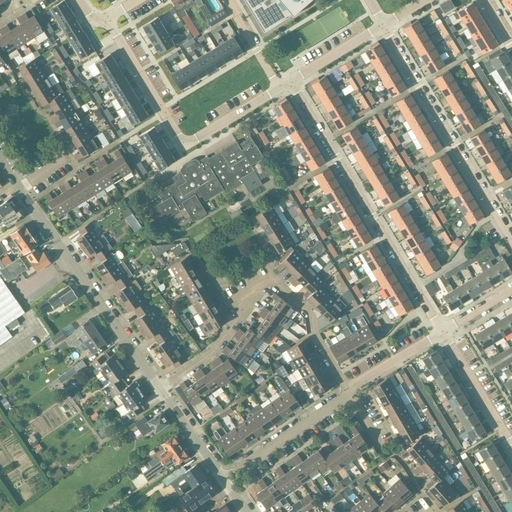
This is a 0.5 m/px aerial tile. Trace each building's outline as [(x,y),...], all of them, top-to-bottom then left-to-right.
[(64,0),(50,9),(57,22),(72,13),(64,0)] [(194,0),(170,0),(176,8),(178,12),(182,9),(184,8),(185,10),(196,3),(194,0)] [(244,0),(264,32),(291,15),(292,16),(310,0),(244,0)] [(444,14),(454,7),(449,0),(447,0),(438,5),(444,14)] [(511,0),(502,0),(510,11),(511,9),(511,0)] [(472,2),(457,12),(462,20),(477,11),(472,2)] [(203,4),(199,6),(208,20),(213,17),(204,3),(203,4)] [(228,16),(224,10),(213,17),(208,20),(207,21),(211,26),(228,16)] [(477,11),(462,20),(467,28),(482,19),(477,11)] [(20,15),(34,37),(43,31),(34,15),(29,18),(25,13),(20,15)] [(72,13),(57,22),(65,34),(79,25),(72,13)] [(453,14),(448,17),(451,23),(456,20),(453,14)] [(25,43),(34,37),(20,15),(16,18),(20,24),(15,27),(25,43)] [(182,18),(194,37),(199,34),(188,15),(182,18)] [(157,17),(142,26),(148,35),(163,26),(157,17)] [(482,19),(467,28),(472,37),(487,27),(482,19)] [(408,37),(422,29),(417,21),(411,24),(410,22),(402,27),(408,37)] [(16,48),(25,43),(15,27),(10,30),(7,24),(2,27),(16,48)] [(79,25),(65,34),(72,47),(87,38),(79,25)] [(163,26),(148,35),(153,44),(168,35),(163,26)] [(0,44),(6,54),(16,48),(2,27),(0,28),(0,32),(2,36),(0,36),(0,44)] [(487,27),(472,37),(477,45),(492,36),(487,27)] [(408,37),(414,46),(427,38),(422,29),(408,37)] [(168,35),(153,44),(159,53),(174,44),(168,35)] [(492,36),(477,45),(482,54),(497,44),(492,36)] [(243,52),(233,37),(224,42),(233,58),(243,52)] [(87,38),(72,47),(80,59),(94,50),(87,38)] [(419,55),(432,46),(427,38),(414,46),(419,55)] [(233,58),(224,42),(215,48),(225,63),(233,58)] [(370,61),(384,53),(379,43),(364,52),(370,61)] [(459,52),(454,44),(451,47),(455,54),(459,52)] [(424,63),(437,55),(432,46),(419,55),(424,63)] [(225,63),(215,48),(207,53),(216,68),(225,63)] [(501,49),(488,56),(489,59),(502,52),(501,49)] [(489,59),(483,63),(489,73),(495,69),(509,61),(503,51),(502,52),(489,59)] [(216,68),(207,53),(198,58),(207,73),(216,68)] [(376,69),(389,61),(384,53),(370,61),(376,69)] [(110,54),(95,63),(100,72),(116,63),(110,54)] [(444,65),(437,55),(424,63),(430,73),(444,65)] [(25,78),(41,68),(34,58),(19,68),(25,78)] [(207,73),(198,58),(189,64),(198,79),(207,73)] [(395,70),(389,61),(376,69),(381,78),(395,70)] [(501,79),(511,72),(511,65),(509,61),(495,69),(501,79)] [(116,63),(100,72),(106,81),(121,72),(116,63)] [(198,79),(189,64),(180,69),(190,84),(198,79)] [(480,79),(484,76),(478,66),(474,69),(480,79)] [(30,86),(46,77),(41,68),(25,78),(30,86)] [(190,84),(180,69),(171,74),(180,90),(190,84)] [(387,87),(400,79),(395,70),(381,78),(387,87)] [(439,87),(452,79),(447,70),(433,79),(439,87)] [(121,72),(106,81),(111,90),(126,80),(121,72)] [(511,86),(511,72),(501,79),(507,90),(511,86)] [(490,86),(484,76),(480,79),(486,89),(490,86)] [(30,86),(36,95),(51,85),(46,77),(30,86)] [(316,94),(330,85),(324,77),(319,80),(317,78),(310,83),(316,94)] [(406,88),(400,79),(387,87),(392,96),(406,88)] [(458,88),(452,79),(439,87),(444,96),(458,88)] [(126,80),(111,90),(116,98),(131,89),(126,80)] [(354,83),(350,85),(341,90),(344,95),(350,92),(349,90),(353,88),(354,91),(358,88),(354,83)] [(57,95),(51,85),(36,95),(42,105),(57,95)] [(322,102),(335,94),(330,85),(316,94),(322,102)] [(496,96),(490,86),(486,89),(492,99),(496,96)] [(463,97),(458,88),(444,96),(450,105),(463,97)] [(131,89),(116,98),(121,107),(137,98),(131,89)] [(57,95),(42,105),(44,109),(50,105),(53,110),(69,100),(63,91),(57,95)] [(327,111),(340,103),(335,94),(322,102),(327,111)] [(401,111),(414,103),(409,94),(395,102),(401,111)] [(496,96),(492,99),(497,107),(501,105),(496,96)] [(468,105),(463,97),(450,105),(455,113),(468,105)] [(137,98),(121,107),(127,116),(142,107),(137,98)] [(278,116),(291,108),(285,98),(277,102),(278,104),(273,108),(278,116)] [(75,109),(69,100),(53,110),(56,115),(51,119),(53,123),(75,109)] [(327,111),(332,120),(346,112),(340,103),(327,111)] [(414,103),(401,111),(406,120),(419,112),(414,103)] [(474,115),(468,105),(455,113),(460,123),(474,115)] [(504,119),(509,117),(501,105),(497,107),(504,119)] [(142,107),(127,116),(132,125),(148,116),(142,107)] [(297,117),(291,108),(278,116),(283,125),(297,117)] [(62,124),(65,128),(80,119),(75,109),(53,123),(56,127),(62,124)] [(352,121),(346,112),(332,120),(338,130),(352,121)] [(419,112),(406,120),(412,129),(425,121),(419,112)] [(480,124),(474,115),(460,123),(466,133),(480,124)] [(297,117),(283,125),(289,134),(302,126),(297,117)] [(86,128),(80,119),(65,128),(68,134),(62,137),(65,141),(86,128)] [(412,129),(417,137),(430,129),(425,121),(412,129)] [(159,135),(154,126),(139,136),(144,144),(159,135)] [(302,126),(289,134),(294,143),(308,135),(302,126)] [(347,144),(360,136),(355,127),(341,135),(347,144)] [(76,147),(92,137),(86,128),(65,141),(67,146),(73,142),(76,147)] [(435,138),(430,129),(417,137),(422,146),(435,138)] [(402,130),(394,134),(396,138),(404,134),(402,130)] [(475,147),(488,139),(483,130),(470,138),(475,147)] [(96,135),(92,137),(76,147),(79,152),(73,155),(76,160),(102,144),(96,135)] [(149,153),(164,143),(159,135),(144,144),(149,153)] [(300,152),(313,144),(308,135),(294,143),(300,152)] [(366,145),(360,136),(347,144),(352,153),(366,145)] [(262,184),(251,166),(263,158),(250,137),(238,145),(236,141),(208,158),(206,156),(197,161),(197,160),(196,160),(195,159),(194,159),(193,160),(192,160),(192,161),(191,162),(191,163),(191,164),(191,165),(186,168),(186,167),(185,167),(185,166),(184,166),(183,166),(182,166),(181,167),(180,168),(180,169),(180,170),(180,171),(180,172),(171,177),(174,182),(157,193),(162,202),(152,208),(160,221),(179,210),(183,207),(192,222),(206,213),(197,199),(201,196),(204,201),(223,190),(226,194),(244,183),(249,192),(262,184)] [(441,148),(435,138),(422,146),(428,156),(441,148)] [(494,148),(488,139),(475,147),(481,156),(494,148)] [(154,161),(169,152),(164,143),(149,153),(154,161)] [(305,161),(318,153),(313,144),(300,152),(305,161)] [(371,153),(366,145),(352,153),(358,162),(371,153)] [(486,165),(499,157),(494,148),(481,156),(486,165)] [(112,161),(122,177),(131,171),(125,161),(122,155),(118,150),(114,153),(117,158),(112,161)] [(160,170),(175,160),(169,152),(154,161),(160,170)] [(324,162),(318,153),(305,161),(311,170),(324,162)] [(371,153),(358,162),(363,170),(377,162),(371,153)] [(437,170),(450,162),(444,153),(431,161),(437,170)] [(486,165),(491,174),(505,166),(499,157),(486,165)] [(268,175),(273,172),(265,158),(260,161),(268,175)] [(122,177),(112,161),(107,164),(104,159),(100,161),(99,161),(113,183),(122,177)] [(113,183),(99,161),(95,164),(99,170),(94,173),(103,189),(113,183)] [(368,179),(382,171),(377,162),(363,170),(368,179)] [(442,179),(455,171),(450,162),(437,170),(442,179)] [(510,175),(505,166),(491,174),(498,185),(506,180),(504,178),(510,175)] [(319,184),(333,176),(327,167),(314,175),(319,184)] [(81,173),(94,194),(103,189),(94,173),(89,176),(85,170),(81,173)] [(374,188),(387,180),(382,171),(368,179),(374,188)] [(448,188),(461,180),(455,171),(442,179),(448,188)] [(94,194),(81,173),(77,176),(80,181),(76,184),(85,200),(94,194)] [(338,186),(333,176),(319,184),(325,194),(338,186)] [(374,188),(378,196),(392,188),(387,180),(374,188)] [(466,189),(461,180),(448,188),(453,197),(466,189)] [(85,200),(76,184),(71,188),(67,182),(63,184),(76,206),(85,200)] [(76,206),(63,184),(58,187),(62,193),(57,196),(67,211),(76,206)] [(508,202),(511,199),(511,185),(501,192),(508,202)] [(330,202),(343,194),(338,186),(325,194),(330,202)] [(398,198),(392,188),(378,196),(385,206),(398,198)] [(466,189),(453,197),(458,206),(472,198),(466,189)] [(273,201),(280,197),(277,191),(270,195),(273,201)] [(57,217),(67,211),(57,196),(52,199),(49,193),(44,196),(57,217)] [(336,212),(349,204),(343,194),(330,202),(336,212)] [(472,198),(458,206),(464,215),(477,207),(472,198)] [(0,218),(15,208),(13,206),(14,206),(9,199),(0,205),(0,218)] [(341,220),(354,212),(349,204),(336,212),(341,220)] [(394,221),(407,213),(402,204),(388,212),(394,221)] [(261,225),(277,215),(271,206),(255,215),(261,225)] [(132,213),(128,207),(121,212),(125,218),(132,213)] [(484,218),(477,207),(464,215),(470,224),(475,221),(477,223),(484,218)] [(0,225),(4,223),(7,227),(22,217),(17,209),(16,210),(15,208),(0,218),(0,225)] [(230,215),(233,220),(243,213),(240,209),(230,215)] [(346,229),(360,221),(354,212),(341,220),(346,229)] [(394,221),(399,230),(413,222),(407,213),(394,221)] [(132,214),(125,219),(128,223),(135,218),(132,214)] [(283,225),(277,215),(261,225),(267,235),(283,225)] [(352,238),(365,230),(360,221),(346,229),(352,238)] [(77,226),(74,222),(67,226),(70,231),(77,226)] [(81,235),(75,239),(82,248),(97,238),(91,229),(94,228),(90,222),(78,231),(81,235)] [(283,225),(267,235),(273,244),(288,234),(293,231),(294,231),(288,222),(283,225)] [(413,222),(399,230),(404,239),(418,230),(413,222)] [(7,244),(3,247),(6,252),(11,249),(30,235),(23,225),(10,235),(13,240),(12,240),(7,244)] [(165,239),(169,236),(163,226),(159,229),(165,239)] [(371,240),(365,230),(352,238),(357,248),(371,240)] [(410,248),(424,240),(418,230),(404,239),(410,248)] [(288,234),(273,244),(278,253),(298,241),(293,231),(288,234)] [(445,240),(448,238),(444,231),(440,233),(445,240)] [(37,245),(30,235),(11,249),(14,254),(20,249),(23,254),(37,245)] [(97,238),(82,248),(88,257),(94,253),(97,258),(109,250),(105,244),(103,246),(97,238)] [(424,240),(410,248),(416,258),(430,250),(427,244),(430,242),(428,238),(424,240)] [(175,257),(188,248),(184,243),(181,243),(171,250),(175,257)] [(361,253),(356,255),(362,265),(366,262),(379,254),(374,245),(361,253)] [(487,247),(483,249),(486,254),(489,260),(493,257),(487,247)] [(483,249),(473,255),(476,260),(486,254),(483,249)] [(37,272),(50,263),(42,252),(40,254),(37,250),(26,257),(37,272)] [(100,262),(95,266),(101,276),(117,265),(121,262),(115,253),(113,255),(109,250),(97,258),(100,262)] [(288,271),(301,258),(294,250),(276,268),(279,272),(284,267),(288,271)] [(422,267),(435,259),(430,250),(416,258),(422,267)] [(175,276),(191,267),(188,261),(194,258),(191,253),(169,266),(175,276)] [(372,271),(385,263),(379,254),(366,262),(372,271)] [(473,255),(462,261),(465,266),(476,260),(473,255)] [(12,261),(8,256),(1,261),(5,266),(12,261)] [(0,271),(8,282),(27,268),(20,257),(0,270),(0,271)] [(287,280),(291,284),(309,266),(301,258),(288,271),(292,275),(287,280)] [(440,266),(435,259),(422,267),(428,277),(436,272),(434,270),(440,266)] [(503,259),(493,266),(501,279),(511,273),(503,259)] [(490,260),(480,266),(483,271),(483,272),(491,286),(501,279),(493,266),(490,260)] [(117,265),(101,276),(108,285),(113,281),(117,286),(129,277),(132,275),(122,261),(121,262),(117,265)] [(462,261),(452,268),(455,272),(465,266),(462,261)] [(377,280),(390,272),(385,263),(372,271),(377,280)] [(309,266),(291,284),(294,287),(299,282),(303,287),(316,273),(309,266)] [(194,271),(191,267),(175,276),(170,279),(176,289),(181,286),(202,273),(199,268),(194,271)] [(452,268),(442,274),(445,278),(455,272),(452,268)] [(382,289),(396,281),(390,272),(377,280),(379,283),(382,289)] [(483,272),(472,278),(481,292),(491,286),(483,272)] [(205,277),(202,273),(181,286),(186,294),(202,285),(199,280),(205,277)] [(319,286),(320,286),(325,282),(316,273),(303,287),(307,291),(303,295),(306,299),(319,286)] [(442,274),(438,276),(444,287),(449,284),(445,278),(442,274)] [(0,344),(11,337),(4,326),(24,312),(0,277),(0,344)] [(120,290),(114,294),(121,303),(135,292),(141,288),(135,280),(132,282),(129,277),(117,286),(120,290)] [(472,278),(462,284),(471,298),(481,292),(472,278)] [(377,280),(359,290),(361,294),(379,283),(377,280)] [(388,298),(401,290),(396,281),(382,289),(388,298)] [(448,293),(442,296),(450,310),(460,304),(452,290),(449,284),(444,287),(448,293)] [(462,284),(452,290),(460,304),(471,298),(462,284)] [(205,290),(202,285),(186,294),(192,304),(213,291),(211,287),(205,290)] [(69,286),(47,301),(54,310),(63,304),(65,307),(77,299),(69,286)] [(314,307),(327,294),(320,286),(319,286),(306,299),(314,307)] [(393,307),(406,299),(401,290),(388,298),(393,307)] [(216,295),(213,291),(192,304),(198,313),(213,304),(210,299),(216,295)] [(135,292),(121,303),(127,312),(132,308),(136,313),(148,305),(144,299),(141,301),(135,292)] [(273,306),(288,318),(294,309),(274,294),(271,298),(276,302),(273,306)] [(321,314),(334,301),(327,294),(314,307),(321,314)] [(338,314),(342,310),(345,307),(337,299),(334,301),(321,314),(329,323),(330,322),(338,314)] [(406,299),(393,307),(399,316),(405,312),(406,314),(413,310),(406,299)] [(44,301),(35,307),(38,311),(47,305),(44,301)] [(215,309),(213,304),(198,313),(204,323),(225,310),(222,305),(215,309)] [(139,317),(134,321),(140,331),(155,320),(149,311),(151,310),(148,305),(136,313),(139,317)] [(264,308),(261,311),(281,326),(286,330),(292,321),(288,318),(273,306),(269,312),(264,308)] [(353,311),(357,316),(363,313),(359,307),(353,311)] [(227,314),(225,310),(204,323),(209,332),(224,323),(221,318),(227,314)] [(263,320),(260,324),(274,335),(281,326),(261,311),(258,315),(263,320)] [(338,314),(330,322),(331,324),(346,315),(345,313),(343,312),(340,315),(338,314)] [(511,329),(504,317),(494,323),(503,337),(511,331),(511,329)] [(15,318),(6,325),(9,330),(19,323),(15,318)] [(357,331),(367,347),(376,341),(362,318),(359,320),(363,327),(357,331)] [(187,320),(184,322),(189,331),(193,328),(188,319),(187,320)] [(83,341),(97,332),(88,320),(75,330),(80,336),(72,342),(75,347),(83,341)] [(155,320),(140,331),(146,339),(152,335),(155,340),(167,332),(163,326),(161,328),(155,320)] [(493,343),(503,337),(494,323),(484,329),(493,343)] [(262,339),(262,340),(267,344),(274,335),(260,324),(256,329),(250,325),(248,328),(262,339)] [(367,347),(357,331),(351,335),(347,327),(344,329),(357,352),(367,347)] [(238,329),(236,332),(256,348),(260,351),(266,343),(262,340),(262,339),(248,328),(244,333),(239,329),(238,329)] [(357,352),(344,329),(340,331),(344,339),(339,342),(348,358),(357,352)] [(495,347),(493,343),(484,329),(474,336),(482,349),(483,349),(486,352),(495,347)] [(55,343),(56,344),(66,337),(61,330),(51,338),(55,343)] [(106,344),(97,332),(83,341),(92,354),(106,344)] [(159,344),(153,348),(159,357),(174,347),(169,338),(171,337),(167,332),(155,340),(159,344)] [(256,348),(236,332),(232,337),(238,341),(235,345),(250,356),(256,348)] [(51,338),(44,343),(48,348),(55,343),(51,338)] [(292,360),(307,350),(304,346),(311,342),(308,338),(290,348),(286,350),(292,360)] [(338,364),(348,358),(339,342),(332,346),(328,338),(324,340),(338,364)] [(277,349),(276,350),(277,351),(278,352),(280,354),(286,350),(290,348),(285,344),(282,348),(277,349)] [(174,347),(159,357),(166,367),(171,363),(175,367),(187,359),(183,354),(181,355),(177,350),(179,348),(177,345),(174,347)] [(247,370),(255,360),(250,356),(235,345),(230,350),(225,346),(222,350),(247,370)] [(511,352),(509,348),(499,354),(502,359),(511,352)] [(310,356),(307,350),(292,360),(297,369),(319,356),(316,352),(310,356)] [(422,360),(428,370),(442,362),(436,351),(422,360)] [(104,353),(91,363),(95,369),(97,368),(102,375),(120,363),(113,355),(108,359),(104,353)] [(499,354),(489,360),(492,365),(502,359),(499,354)] [(322,361),(319,356),(297,369),(303,378),(318,368),(316,364),(322,361)] [(215,360),(229,381),(238,374),(227,360),(222,363),(218,358),(215,360)] [(82,360),(72,367),(73,368),(77,373),(87,366),(82,360)] [(214,369),(209,372),(220,387),(229,381),(215,360),(210,363),(214,369)] [(506,366),(504,361),(493,368),(496,372),(506,366)] [(434,380),(448,372),(442,362),(428,370),(423,373),(426,379),(431,375),(434,380)] [(120,363),(102,375),(109,385),(107,386),(104,388),(107,393),(108,392),(110,391),(121,383),(118,379),(126,373),(120,363)] [(407,369),(413,380),(417,377),(411,366),(407,369)] [(76,372),(73,368),(72,367),(65,373),(69,378),(76,372)] [(308,387),(329,374),(327,371),(321,374),(318,368),(303,378),(308,387)] [(403,382),(405,381),(408,379),(402,369),(398,372),(403,382)] [(200,370),(197,372),(212,393),(215,398),(223,391),(220,387),(209,372),(204,376),(200,370)] [(397,370),(385,377),(386,379),(388,378),(398,372),(397,370)] [(212,393),(197,372),(192,376),(196,381),(192,384),(203,400),(212,393)] [(441,391),(454,382),(448,372),(434,380),(441,391)] [(332,379),(329,374),(308,387),(314,397),(329,388),(326,383),(332,379)] [(262,376),(255,380),(258,384),(264,380),(262,376)] [(277,377),(275,378),(280,386),(283,390),(278,394),(280,397),(290,411),(299,405),(283,383),(281,379),(277,377)] [(419,390),(423,387),(417,377),(413,380),(419,390)] [(378,396),(393,387),(388,378),(386,379),(372,387),(378,396)] [(511,398),(511,397),(511,378),(503,384),(511,398)] [(122,403),(139,391),(133,382),(125,388),(121,383),(110,391),(114,396),(115,396),(117,395),(122,403)] [(447,401),(461,392),(454,382),(441,391),(447,401)] [(183,383),(179,386),(187,398),(183,401),(185,403),(189,400),(193,406),(194,406),(199,411),(207,405),(203,400),(192,384),(187,388),(183,383)] [(393,387),(378,396),(383,406),(399,397),(393,387)] [(425,400),(430,397),(423,387),(419,390),(425,400)] [(146,400),(139,391),(122,403),(118,406),(123,413),(126,414),(127,413),(130,419),(142,411),(138,406),(146,400)] [(461,392),(447,401),(453,411),(467,402),(461,392)] [(82,398),(79,393),(72,398),(75,403),(82,398)] [(399,397),(383,406),(388,415),(404,406),(410,402),(405,393),(399,397)] [(280,397),(271,403),(281,418),(290,411),(280,397)] [(436,407),(430,397),(425,400),(431,410),(436,407)] [(5,398),(0,401),(7,409),(11,407),(5,398)] [(306,399),(301,402),(304,407),(309,404),(306,399)] [(467,402),(453,411),(459,421),(473,413),(467,402)] [(271,403),(262,409),(272,424),(281,418),(271,403)] [(259,405),(250,411),(253,415),(264,430),(272,424),(262,409),(259,405)] [(394,424),(410,415),(404,406),(388,415),(394,424)] [(438,420),(442,418),(436,407),(431,410),(438,420)] [(99,417),(96,412),(89,417),(92,421),(99,417)] [(410,415),(394,424),(400,434),(415,425),(419,422),(421,421),(416,412),(410,415)] [(465,431),(479,423),(473,413),(459,421),(465,431)] [(160,414),(148,422),(145,419),(135,426),(143,436),(152,429),(155,433),(167,424),(160,414)] [(253,415),(245,422),(255,437),(264,430),(253,415)] [(444,430),(448,428),(442,418),(438,420),(444,430)] [(246,443),(255,437),(245,422),(236,428),(246,443)] [(419,422),(415,425),(400,434),(405,443),(408,441),(425,431),(419,422)] [(479,423),(465,431),(471,442),(485,433),(479,423)] [(236,428),(227,434),(238,449),(246,443),(236,428)] [(353,428),(349,430),(355,438),(350,441),(360,456),(368,451),(353,428)] [(450,440),(454,438),(448,428),(444,430),(450,440)] [(228,456),(238,449),(227,434),(221,438),(216,431),(212,433),(213,435),(211,437),(214,441),(217,439),(228,456)] [(176,437),(173,438),(173,437),(161,445),(165,451),(149,463),(152,467),(180,446),(177,443),(179,440),(176,437)] [(414,458),(427,446),(420,438),(412,445),(405,452),(399,456),(402,459),(409,453),(414,458)] [(454,438),(450,440),(456,451),(461,448),(454,438)] [(343,446),(341,447),(352,462),(360,456),(350,441),(343,446)] [(405,443),(401,445),(405,452),(412,445),(408,441),(405,443)] [(492,442),(478,450),(484,461),(498,452),(492,442)] [(37,445),(33,447),(36,452),(41,449),(38,444),(37,445)] [(187,456),(186,455),(188,453),(185,450),(183,450),(180,446),(174,451),(152,467),(147,470),(145,471),(142,474),(148,482),(151,479),(168,468),(167,467),(174,462),(176,465),(187,456)] [(419,472),(423,469),(421,467),(435,455),(427,446),(414,458),(419,464),(415,467),(419,472)] [(338,450),(332,453),(343,468),(345,472),(354,466),(352,462),(341,447),(338,450)] [(321,450),(318,452),(324,459),(329,466),(331,470),(334,474),(343,468),(332,453),(326,458),(323,453),(325,452),(323,449),(321,450)] [(138,450),(130,456),(134,461),(142,455),(138,450)] [(318,452),(309,458),(319,473),(320,472),(323,476),(330,471),(331,470),(329,466),(324,459),(318,452)] [(484,461),(490,471),(504,462),(498,452),(484,461)] [(441,463),(435,455),(421,467),(423,469),(428,475),(441,463)] [(301,463),(300,464),(310,479),(319,473),(309,458),(301,463)] [(462,461),(469,471),(473,469),(467,458),(462,461)] [(381,473),(390,467),(386,461),(377,468),(381,473)] [(490,471),(497,481),(510,473),(504,462),(490,471)] [(441,463),(428,475),(432,480),(425,486),(428,489),(442,477),(449,471),(441,463)] [(296,466),(291,470),(302,485),(310,479),(300,464),(296,466)] [(182,466),(178,469),(161,481),(165,487),(182,474),(185,479),(187,481),(175,490),(179,497),(184,493),(205,478),(200,471),(199,471),(195,465),(186,472),(182,466)] [(64,475),(59,468),(50,475),(55,481),(64,475)] [(475,481),(479,479),(473,469),(469,471),(475,481)] [(284,475),(282,476),(292,491),(295,489),(302,485),(291,470),(284,475)] [(497,481),(503,491),(511,485),(511,475),(510,473),(497,481)] [(279,479),(273,482),(284,497),(292,491),(282,476),(279,479)] [(428,489),(435,497),(449,485),(442,477),(428,489)] [(399,479),(391,487),(402,500),(411,493),(409,490),(412,487),(414,486),(411,480),(408,483),(404,485),(399,479)] [(479,479),(475,481),(481,491),(486,489),(479,479)] [(201,503),(215,492),(207,480),(197,486),(198,488),(192,492),(191,491),(179,499),(188,511),(190,511),(202,504),(201,503)] [(266,487),(264,488),(275,503),(279,507),(282,505),(279,500),(284,497),(273,482),(266,487)] [(334,485),(330,487),(334,493),(338,491),(343,487),(341,483),(335,487),(334,485)] [(435,497),(443,505),(449,500),(452,497),(456,493),(449,485),(435,497)] [(511,485),(503,491),(509,501),(511,499),(511,485)] [(326,490),(330,496),(334,493),(329,487),(326,490)] [(394,507),(402,500),(391,487),(383,494),(394,507)] [(261,491),(254,495),(264,510),(275,503),(264,488),(261,491)] [(487,502),(492,499),(486,489),(481,491),(487,502)] [(340,493),(331,499),(335,505),(343,498),(340,493)] [(378,511),(383,511),(374,501),(368,494),(360,501),(369,511),(374,511),(377,510),(378,511)] [(383,494),(375,500),(374,501),(383,511),(388,511),(394,507),(383,494)] [(492,499),(487,502),(494,511),(498,509),(492,499)] [(294,511),(303,506),(299,501),(291,507),(292,509),(293,511),(294,511)] [(369,511),(360,501),(352,508),(355,511),(369,511)] [(447,511),(464,511),(468,510),(462,501),(446,510),(447,511)] [(489,509),(483,501),(479,503),(485,511),(489,509)]
